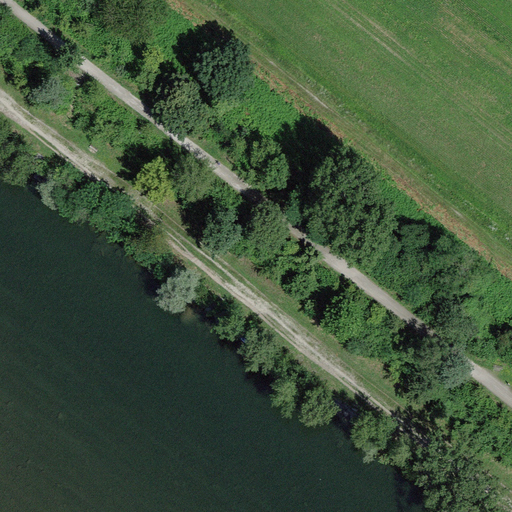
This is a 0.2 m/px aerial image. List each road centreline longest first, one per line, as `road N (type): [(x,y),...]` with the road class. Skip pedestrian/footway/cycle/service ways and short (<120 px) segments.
road 1 (track): [(511,503),(320,358),(0,95)]
road 2 (track): [(3,0),(511,402)]
road 3 (track): [(157,0),(511,288)]
